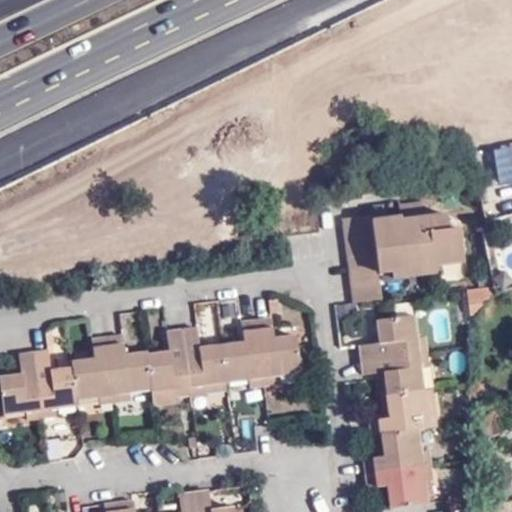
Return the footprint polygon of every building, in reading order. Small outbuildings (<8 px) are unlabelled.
[(230,191),(175,194),(178,243),(233,240),(230,191)] [(341,220),(346,256),(351,304),(379,301),(375,274),(460,262),(456,229),(445,230),(443,215),(422,218),(419,203),(409,204),(410,213),(397,214),(398,217),(369,221),(368,215),(341,220)] [(397,206),(397,214),(410,213),(409,204),(397,206)] [(475,313),(492,292),(492,288),(468,291),(471,313),(475,313)] [(511,288),(492,292),(493,296),(495,304),(495,306),(511,303),(511,288)] [(495,306),(495,304),(488,312),(491,326),(498,325),(495,306)] [(434,428),(433,411),(425,412),(422,391),(419,368),(427,367),(424,337),(415,338),(412,316),(375,321),(377,343),(357,346),(360,376),(382,373),(387,417),(367,420),(369,436),(379,435),(381,456),(361,458),(365,487),(386,486),(388,508),(425,503),(423,480),(430,479),(427,451),(419,452),(416,429),(434,428)] [(306,373),(301,337),(280,340),(277,321),(249,324),(250,344),(207,350),(204,330),(172,334),(175,354),(154,357),(153,354),(120,358),(118,338),(88,342),(90,362),(68,364),(68,369),(46,372),(43,351),(15,354),(16,376),(0,377),(0,414),(21,412),(22,419),(52,416),(51,409),(73,406),(72,401),(94,398),(96,405),(126,402),(125,395),(157,390),(158,394),(180,391),(181,398),(211,394),(211,387),(255,380),(256,388),(284,384),(283,377),(306,373)] [(425,412),(433,411),(431,390),(422,391),(425,412)] [(498,433),(495,417),(485,420),(488,436),(498,433)] [(228,511),(227,505),(207,508),(204,487),(175,491),(177,511),(171,511),(132,511),(131,497),(103,501),(103,511),(228,511)] [(511,511),(511,499),(490,506),(492,511),(511,511)]
